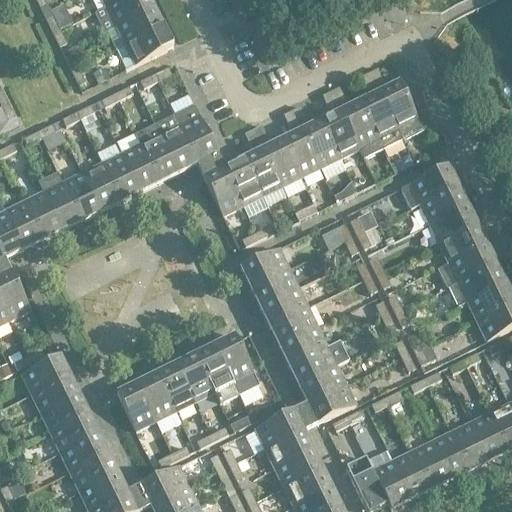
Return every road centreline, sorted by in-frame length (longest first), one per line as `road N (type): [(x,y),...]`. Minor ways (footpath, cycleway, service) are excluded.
road 1 (unclassified): [(409,45),(383,48),(268,102),(232,85),(191,0)]
road 2 (residential): [(511,255),(409,45)]
